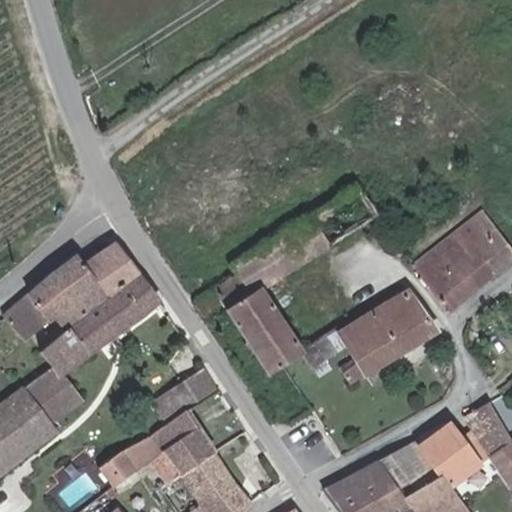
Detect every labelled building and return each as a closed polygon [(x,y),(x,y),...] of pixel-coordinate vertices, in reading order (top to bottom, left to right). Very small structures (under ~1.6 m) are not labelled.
[(383,211),(364,184),(266,246),(237,264),(244,275),(198,304),(205,315),(218,307),(263,377),(277,368),(305,351),(265,286),(383,211)] [(463,228),(497,271),(511,258),(511,238),(488,208),(463,228)] [(497,271),(463,228),(443,243),(478,286),(497,271)] [(110,292),(141,270),(118,241),(88,263),(110,292)] [(452,307),(478,286),(443,243),(419,262),(426,273),(452,307)] [(85,312),(110,292),(88,263),(80,253),(6,314),(26,339),(58,314),(75,300),(85,312)] [(161,297),(141,270),(110,292),(85,312),(68,326),(42,347),(54,363),(61,372),(161,297)] [(212,291),(206,281),(195,289),(201,298),(212,291)] [(438,329),(412,290),(343,333),(367,373),(438,329)] [(85,312),(75,300),(58,314),(68,326),(85,312)] [(303,347),(315,366),(342,349),(330,330),(303,347)] [(61,372),(54,363),(27,384),(61,428),(83,400),(61,372)] [(172,421),(196,403),(220,387),(206,365),(158,399),(172,421)] [(511,398),(511,388),(506,382),(498,389),(501,392),(508,401),(511,398)] [(61,428),(27,384),(0,405),(0,476),(5,472),(61,428)] [(462,413),(491,453),(511,441),(511,433),(489,399),(462,413)] [(228,465),(196,403),(172,421),(155,432),(184,474),(202,502),(187,511),(238,511),(255,499),(228,465)] [(420,444),(446,476),(474,453),(448,421),(420,444)] [(469,504),(446,476),(420,444),(416,439),(325,488),(344,511),(447,511),(441,502),(449,496),(461,511),(469,504)] [(511,441),(491,453),(511,481),(511,441)] [(138,467),(124,447),(101,464),(116,484),(138,467)]
